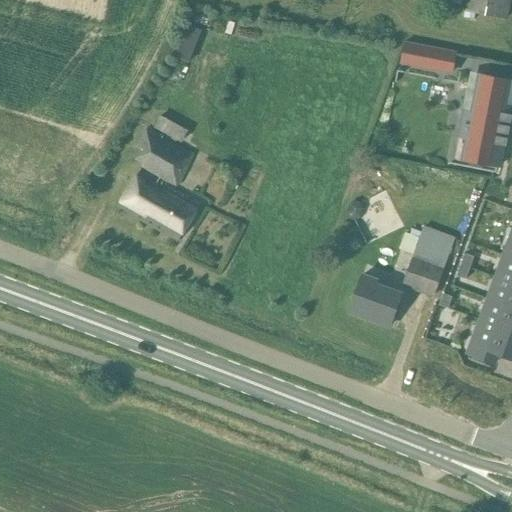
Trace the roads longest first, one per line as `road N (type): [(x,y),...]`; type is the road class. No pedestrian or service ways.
road 1 (residential): [(505,446),(0,249)]
road 2 (secondary): [(457,463),(0,291)]
